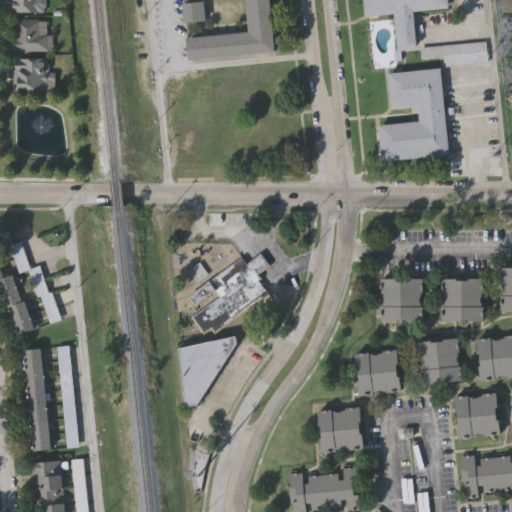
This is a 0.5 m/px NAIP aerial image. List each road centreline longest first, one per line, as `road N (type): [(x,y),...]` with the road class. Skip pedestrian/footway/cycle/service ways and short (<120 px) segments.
road 1 (tertiary): [(308,0),(328,195),(324,259),(307,316),(220,466),(212,511)]
road 2 (tertiary): [(0,194),(347,195)]
road 3 (tertiary): [(251,446),(325,323),(344,254)]
road 4 (tertiary): [(347,195),(327,0)]
road 5 (tertiary): [(347,195),(511,194)]
